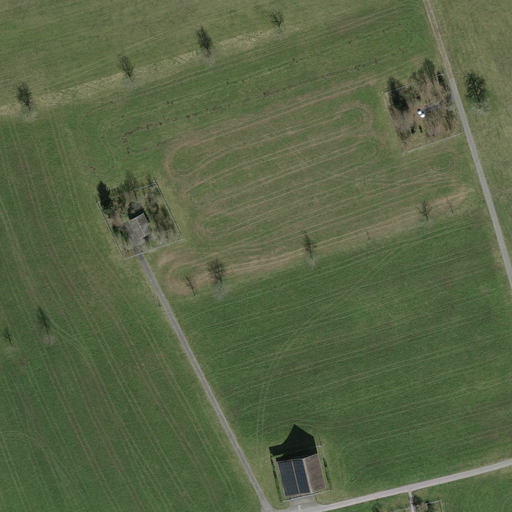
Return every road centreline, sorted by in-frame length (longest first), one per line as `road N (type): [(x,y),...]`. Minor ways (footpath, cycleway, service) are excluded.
road 1 (track): [(511,288),(423,0)]
road 2 (track): [(269,511),(140,258)]
road 3 (track): [(511,460),(305,511)]
